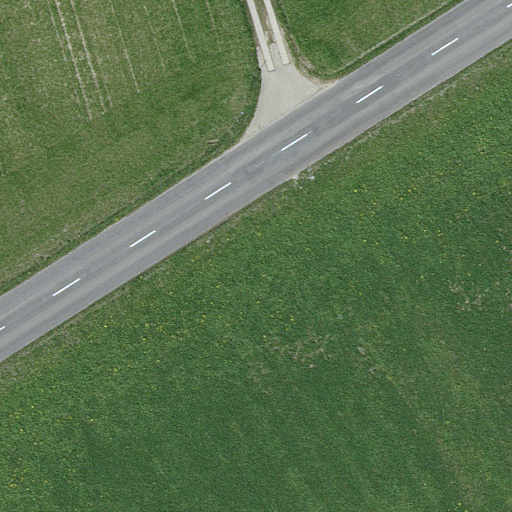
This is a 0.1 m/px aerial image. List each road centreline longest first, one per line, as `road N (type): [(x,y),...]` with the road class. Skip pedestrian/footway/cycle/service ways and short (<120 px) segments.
road 1 (tertiary): [(511,10),(0,336)]
road 2 (track): [(303,143),(249,0)]
